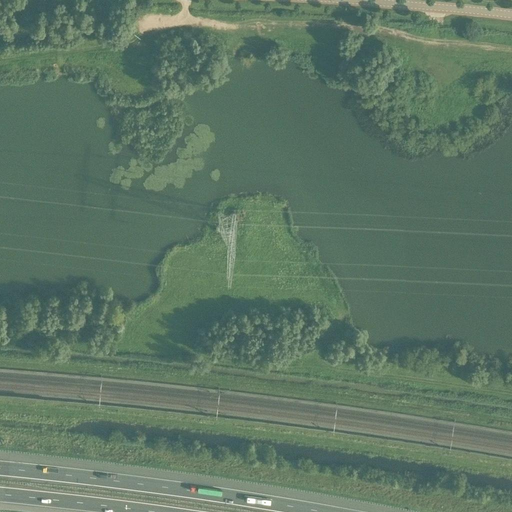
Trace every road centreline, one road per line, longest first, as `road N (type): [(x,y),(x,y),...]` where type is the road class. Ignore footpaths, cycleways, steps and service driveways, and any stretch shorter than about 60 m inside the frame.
road 1 (motorway): [(320,511),(0,470)]
road 2 (unclassified): [(511,17),(313,0)]
road 3 (motorway): [(0,497),(147,511)]
